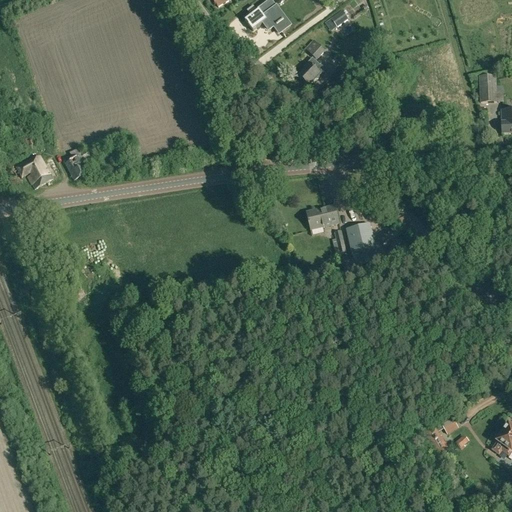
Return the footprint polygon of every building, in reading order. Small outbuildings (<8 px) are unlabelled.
[(275,10),(268,1),(257,10),(258,11),(243,23),(251,34),(261,25),(267,33),(271,30),(275,35),(284,29),(272,13),(275,10)] [(314,22),(292,12),(288,21),(297,25),(294,32),(307,38),(314,22)] [(331,20),(338,28),(349,20),(342,12),(331,20)] [(339,28),(345,37),(350,33),(348,30),(355,26),(351,20),(339,28)] [(305,50),(317,61),(326,52),(314,41),(305,50)] [(299,77),(309,87),(326,69),(321,65),(320,66),(314,61),(310,65),(309,63),(304,68),(306,70),(299,77)] [(479,77),(480,104),(497,103),(496,76),(479,77)] [(511,110),(501,110),(502,135),(511,135),(511,110)] [(25,139),(27,147),(35,144),(32,136),(25,139)] [(64,164),(73,182),(89,173),(86,166),(92,163),(88,154),(83,156),(79,149),(69,154),(72,159),(64,164)] [(27,176),(35,190),(52,180),(40,157),(17,170),(22,179),(27,176)] [(307,214),(311,231),(339,224),(335,207),(307,214)] [(356,273),(358,278),(368,276),(368,277),(380,274),(377,263),(379,263),(395,259),(401,265),(413,253),(391,232),(380,244),(375,245),(370,225),(347,230),(355,267),(344,270),(345,276),(356,273)] [(335,233),(340,254),(346,252),(341,232),(335,233)] [(426,431),(439,457),(450,451),(443,437),(441,438),(438,433),(444,430),(447,436),(459,429),(452,416),(440,423),(441,424),(435,427),(426,431)] [(511,452),(511,428),(509,427),(492,451),(499,457),(503,452),(509,456),(511,452)] [(455,443),(460,450),(469,442),(464,435),(455,443)] [(471,457),(477,452),(473,448),(467,453),(471,457)]
